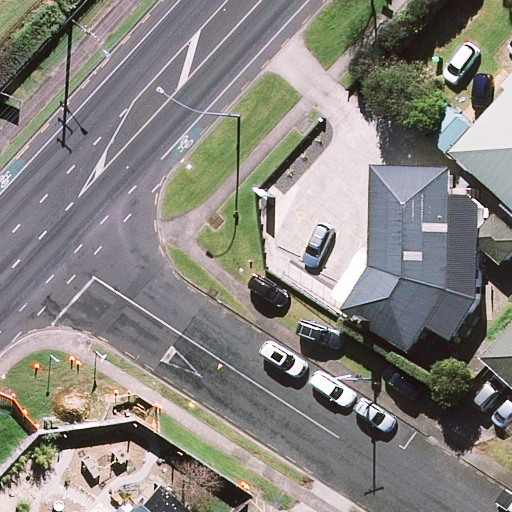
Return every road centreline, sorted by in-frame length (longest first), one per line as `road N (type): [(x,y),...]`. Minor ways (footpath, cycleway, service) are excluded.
road 1 (residential): [(453,511),(92,279),(44,237)]
road 2 (secondary): [(263,0),(44,237)]
